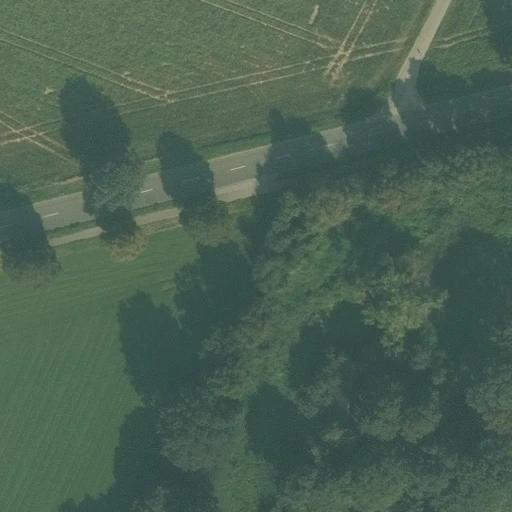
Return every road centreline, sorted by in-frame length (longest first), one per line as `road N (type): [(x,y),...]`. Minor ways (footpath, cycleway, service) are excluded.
road 1 (secondary): [(0,226),(511,100)]
road 2 (track): [(386,133),(442,0)]
